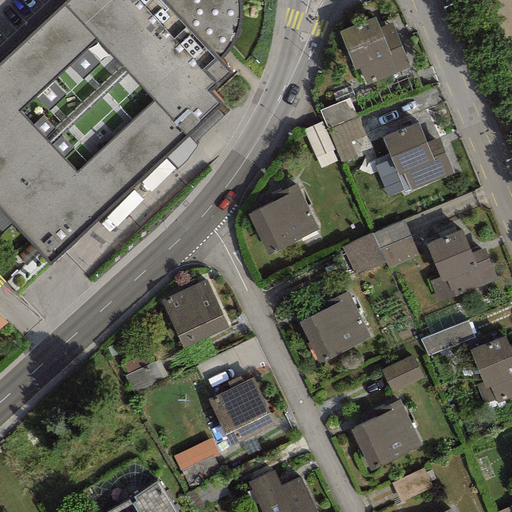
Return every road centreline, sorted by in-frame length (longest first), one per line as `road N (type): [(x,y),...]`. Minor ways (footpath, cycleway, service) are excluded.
road 1 (residential): [(205,213),(350,511)]
road 2 (secondary): [(205,213),(0,400)]
road 3 (secondary): [(307,0),(277,100),(205,213)]
road 4 (residential): [(420,0),(511,219)]
